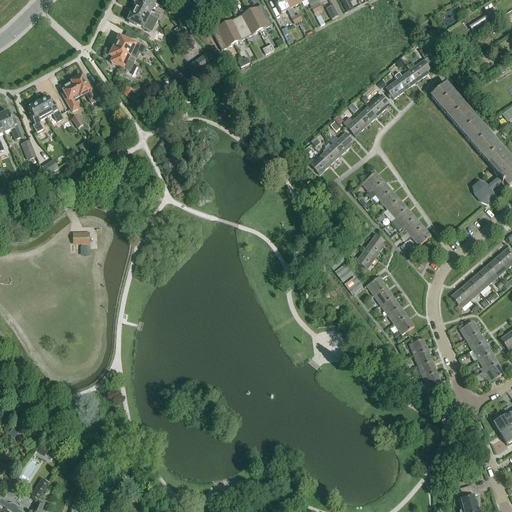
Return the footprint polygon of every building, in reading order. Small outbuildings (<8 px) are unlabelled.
[(135,9),(159,20),(160,18),(159,17),(160,14),(155,12),(153,15),(150,13),(154,4),(152,3),(154,0),(153,0),(136,0),(134,4),(137,5),(135,9)] [(291,19),(295,17),(291,10),(286,0),(274,0),(274,1),(281,15),(287,12),(291,19)] [(298,0),(286,0),(291,10),(301,5),(298,0)] [(360,7),(356,0),(345,6),(349,12),(360,7)] [(248,13),(259,33),(272,26),(262,6),(248,13)] [(333,7),(326,10),(332,21),(338,17),(333,7)] [(159,20),(135,9),(128,22),(129,22),(129,24),(133,26),(134,25),(142,29),(148,18),(151,20),(150,23),(155,26),(157,23),(158,23),(159,20)] [(495,12),(473,26),(477,34),(500,19),(495,12)] [(248,13),(236,20),(246,40),(259,33),(248,13)] [(321,17),(316,19),(321,28),(325,25),(321,18),(321,17)] [(236,20),(224,26),(234,46),(246,40),(236,20)] [(211,32),(222,52),(234,46),(224,26),(211,32)] [(183,36),(177,29),(174,32),(179,39),(183,36)] [(426,35),(426,36),(421,39),(425,46),(438,37),(434,30),(426,35)] [(145,50),(141,47),(130,41),(129,44),(119,39),(117,43),(116,42),(112,50),(114,50),(136,61),(139,55),(141,57),(145,50)] [(163,55),(158,49),(154,51),(159,58),(163,55)] [(136,61),(114,50),(110,58),(114,60),(111,64),(125,71),(122,76),(131,80),(136,68),(133,66),(136,61)] [(208,53),(203,57),(209,65),(214,62),(208,53)] [(209,65),(203,57),(198,60),(204,69),(209,65)] [(198,60),(193,64),(199,72),(204,69),(198,60)] [(404,66),(399,61),(395,65),(399,70),(404,66)] [(416,68),(413,63),(407,67),(411,72),(409,73),(417,83),(429,75),(427,72),(430,71),(424,62),(416,68)] [(194,76),(199,72),(193,64),(188,68),(194,76)] [(401,79),(398,74),(394,77),(398,82),(405,92),(417,83),(409,73),(401,79)] [(181,75),(175,78),(178,84),(184,81),(181,75)] [(80,79),(72,83),(73,85),(81,99),(87,96),(91,104),(92,106),(99,102),(97,100),(87,82),(86,82),(83,77),(80,79)] [(383,81),(377,86),(381,90),(387,85),(383,81)] [(398,82),(386,90),(387,92),(385,93),(387,97),(389,95),(393,101),(405,92),(398,82)] [(73,85),(62,91),(64,95),(63,96),(73,114),(79,110),(75,102),(81,99),(73,85)] [(499,178),(487,188),(486,187),(479,184),(472,189),(474,196),(481,204),(487,206),(494,201),(492,194),(490,192),(500,183),(501,185),(504,183),(508,188),(511,184),(511,163),(511,165),(443,87),(430,98),(499,178)] [(125,88),(120,97),(129,101),(133,92),(125,88)] [(109,98),(105,92),(100,95),(103,101),(109,98)] [(370,102),(365,96),(361,100),(366,105),(370,102)] [(381,97),(368,108),(377,118),(388,108),(386,106),(388,104),(381,97)] [(40,103),(39,104),(47,119),(53,116),(58,124),(63,120),(53,103),(51,104),(48,99),(47,99),(45,98),(40,101),(40,103)] [(39,104),(37,105),(35,104),(31,107),(31,109),(29,110),(32,115),(30,116),(36,127),(34,128),(38,135),(44,131),(40,124),(41,124),(41,123),(47,119),(39,104)] [(358,110),(352,104),(348,108),(353,114),(358,110)] [(368,108),(357,118),(366,128),(377,118),(368,108)] [(511,109),(503,116),(507,123),(511,119),(511,109)] [(8,113),(0,116),(0,125),(4,134),(11,131),(15,142),(21,139),(14,122),(12,123),(8,113)] [(77,117),(71,121),(78,131),(83,127),(77,117)] [(344,123),(339,117),(334,121),(339,127),(344,123)] [(349,118),(342,125),(347,130),(345,132),(348,135),(350,133),(355,139),(366,128),(357,118),(353,122),(349,118)] [(340,129),(334,123),(331,127),(336,133),(340,129)] [(352,142),(346,134),(332,147),(341,156),(352,146),(350,144),(352,142)] [(320,144),(315,139),(311,143),(315,148),(320,144)] [(38,159),(31,142),(22,145),(29,162),(38,159)] [(331,165),(341,156),(332,147),(322,156),(331,165)] [(313,160),(308,164),(319,176),(331,165),(322,156),(315,163),(313,160)] [(54,161),(48,165),(53,174),(60,169),(54,161)] [(53,174),(48,165),(43,168),(44,170),(48,175),(49,177),(53,174)] [(373,172),(367,177),(369,179),(361,186),(369,194),(371,193),(382,182),(375,174),(374,174),(373,172)] [(390,191),(382,182),(371,193),(378,202),(390,191)] [(18,185),(9,188),(12,194),(20,190),(18,185)] [(6,187),(0,190),(0,202),(11,197),(6,187)] [(378,202),(387,211),(399,201),(390,191),(378,202)] [(361,196),(356,200),(360,203),(359,204),(363,208),(367,205),(363,201),(364,200),(361,196)] [(407,210),(399,201),(387,211),(395,221),(407,210)] [(407,210),(395,221),(407,234),(418,224),(407,210)] [(430,238),(418,224),(407,234),(401,239),(404,243),(410,238),(419,248),(430,238)] [(91,235),(75,235),(75,248),(91,248),(91,235)] [(384,242),(376,236),(365,251),(376,259),(385,247),(382,245),(384,242)] [(376,259),(365,251),(357,264),(367,271),(376,259)] [(497,259),(507,270),(511,266),(511,257),(506,251),(497,259)] [(342,257),(330,268),(334,272),(346,261),(342,257)] [(497,259),(488,267),(498,278),(507,270),(497,259)] [(353,277),(345,267),(336,274),(343,284),(353,277)] [(489,286),(498,278),(488,267),(479,274),(489,286)] [(479,274),(469,283),(480,294),(489,286),(479,274)] [(355,279),(345,287),(353,296),(362,289),(355,279)] [(373,298),(386,289),(379,279),(366,288),(373,298)] [(471,302),(480,294),(469,283),(461,291),(471,302)] [(380,308),(393,299),(386,289),(373,298),(369,301),(372,304),(376,302),(380,308)] [(471,302),(461,291),(451,299),(461,310),(471,302)] [(488,300),(486,301),(489,306),(491,304),(491,303),(493,301),(494,302),(498,298),(495,293),(490,297),(491,298),(488,300)] [(400,309),(393,299),(380,308),(387,318),(400,309)] [(407,318),(400,309),(387,318),(394,327),(407,318)] [(407,318),(394,327),(401,338),(414,329),(407,318)] [(465,329),(463,325),(458,328),(460,331),(459,332),(466,342),(479,334),(473,324),(465,329)] [(466,342),(473,353),(486,345),(479,334),(466,342)] [(511,351),(511,334),(500,341),(509,354),(511,351)] [(409,347),(413,358),(428,352),(423,341),(420,342),(419,340),(415,342),(416,344),(409,347)] [(486,345),(473,353),(479,363),(492,355),(486,345)] [(428,352),(413,358),(417,368),(432,362),(428,352)] [(479,363),(485,373),(498,365),(492,355),(479,363)] [(417,368),(423,381),(437,376),(432,362),(417,368)] [(504,375),(498,365),(485,373),(491,383),(504,375)] [(422,394),(425,400),(435,396),(432,390),(441,386),(437,376),(423,381),(427,392),(422,394)] [(505,418),(502,412),(497,416),(500,421),(505,418)] [(493,424),(500,436),(511,428),(511,413),(500,421),(493,424)] [(17,426),(14,430),(19,434),(22,430),(17,426)] [(511,428),(500,436),(506,447),(511,443),(511,428)] [(49,452),(40,447),(37,453),(45,458),(49,452)] [(464,450),(453,453),(455,460),(466,457),(464,450)] [(465,500),(458,502),(461,511),(477,511),(476,508),(477,508),(476,503),(475,503),(473,498),(477,497),(474,486),(462,490),(465,500)] [(39,488),(33,499),(38,502),(45,492),(40,489),(39,488)] [(0,511),(20,511),(19,509),(16,507),(13,506),(9,506),(1,501),(0,501),(0,511)] [(42,511),(46,506),(39,503),(34,511),(42,511)]
